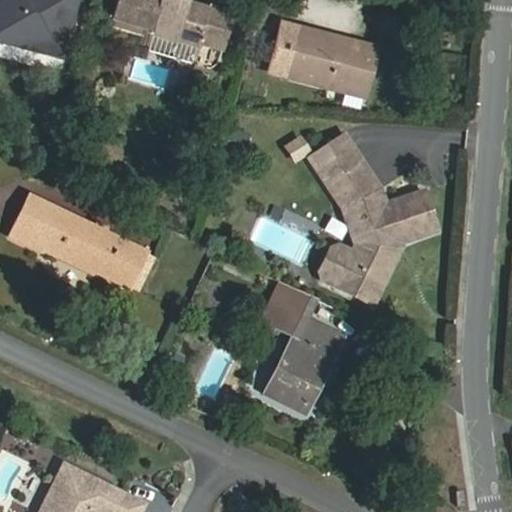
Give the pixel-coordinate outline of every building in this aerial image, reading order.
[(63,43),(75,0),(0,0),(0,32),(3,35),(27,42),(44,38),(63,43)] [(162,0),(162,4),(149,0),(118,0),(114,16),(140,23),(140,27),(153,31),(148,45),(167,51),(171,39),(197,47),(198,43),(222,50),(232,12),(212,7),(211,9),(187,2),(186,5),(166,0),(162,0)] [(299,29),(285,78),(363,98),(376,49),(335,38),(299,29)] [(0,39),(60,57),(63,43),(44,38),(27,42),(3,35),(0,32),(0,39)] [(223,131),(223,152),(248,152),(249,132),(223,131)] [(297,163),(313,151),(301,134),(284,146),(297,163)] [(343,135),(308,157),(340,207),(353,246),(349,253),(336,246),(327,249),(317,271),(319,280),(370,304),(399,243),(434,231),(422,193),(383,205),(378,190),(343,135)] [(41,250),(60,260),(62,260),(63,257),(127,288),(144,252),(28,195),(7,236),(7,237),(40,253),(41,250)] [(315,301),(278,283),(259,321),(291,338),(263,395),(304,415),(342,339),(306,320),(315,301)] [(141,511),(145,505),(63,465),(39,511),(141,511)] [(419,500),(414,508),(422,511),(432,511),(434,507),(419,500)]
